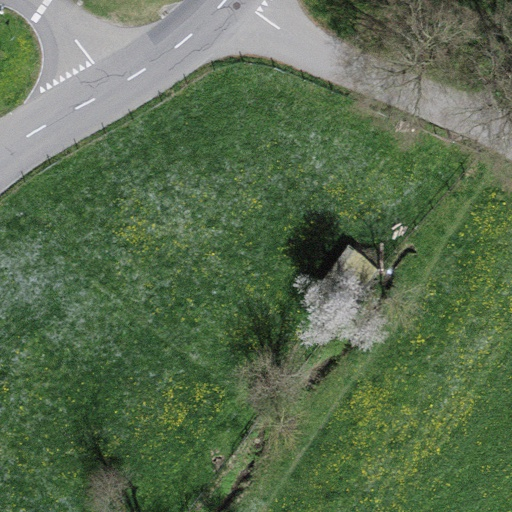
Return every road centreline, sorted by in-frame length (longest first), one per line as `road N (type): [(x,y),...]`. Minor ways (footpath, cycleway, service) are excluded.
road 1 (unclassified): [(236,6),(310,49),(511,135)]
road 2 (tertiary): [(236,6),(99,90)]
